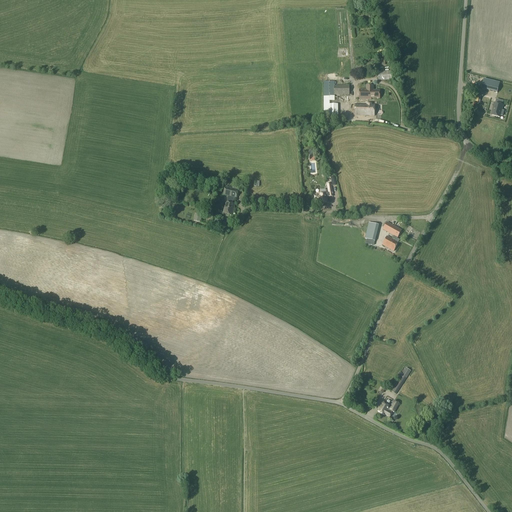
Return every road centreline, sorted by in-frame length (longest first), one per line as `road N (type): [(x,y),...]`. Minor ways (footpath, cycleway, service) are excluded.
road 1 (unclassified): [(342,404),(172,378),(107,336),(0,298)]
road 2 (unclassified): [(342,404),(430,218)]
road 3 (unclassified): [(430,218),(241,209)]
road 4 (unclassified): [(342,404),(435,449),(488,511)]
road 5 (unclassified): [(467,144),(457,117),(465,0)]
road 6 (track): [(243,388),(243,511)]
